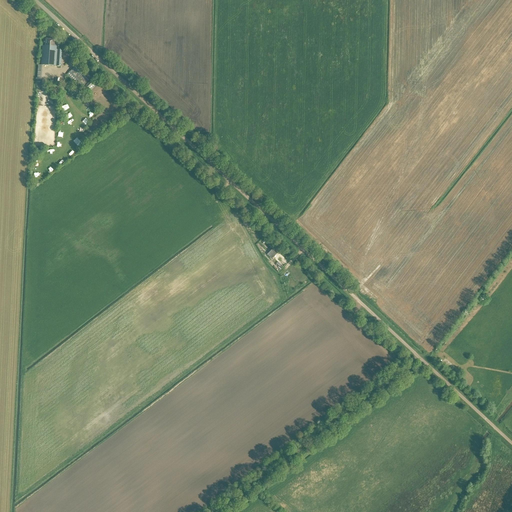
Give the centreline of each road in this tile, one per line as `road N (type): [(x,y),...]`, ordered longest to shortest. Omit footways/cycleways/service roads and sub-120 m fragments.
road 1 (unclassified): [(511,443),(35,0)]
road 2 (track): [(418,356),(217,511)]
